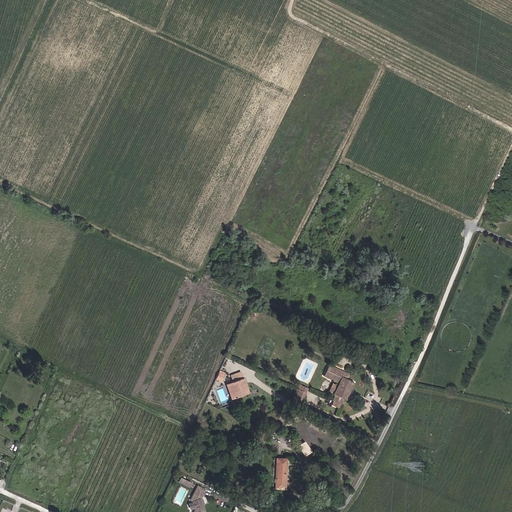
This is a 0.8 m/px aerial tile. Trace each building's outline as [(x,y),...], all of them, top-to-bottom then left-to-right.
[(344,399),(346,399),(354,382),(347,379),(349,374),(328,364),(323,376),(338,382),(333,393),(335,394),(333,400),(342,404),(344,399)] [(233,382),(244,378),(242,373),(232,377),(233,382)] [(243,394),(248,392),(244,378),(233,382),(226,384),(228,389),(231,388),(233,393),(242,390),(243,394)] [(294,400),(302,404),(306,393),(307,391),(308,388),(298,384),(295,392),(296,393),(294,400)] [(231,398),(243,394),(242,390),(233,393),(231,388),(228,389),(231,398)] [(275,488),(285,488),(286,458),(276,458),(275,488)] [(202,488),(194,484),(189,496),(191,497),(190,498),(192,503),(193,504),(189,511),(190,511),(200,511),(202,509),(200,505),(200,503),(198,497),(198,496),(197,497),(197,496),(197,494),(199,494),(202,488)]
